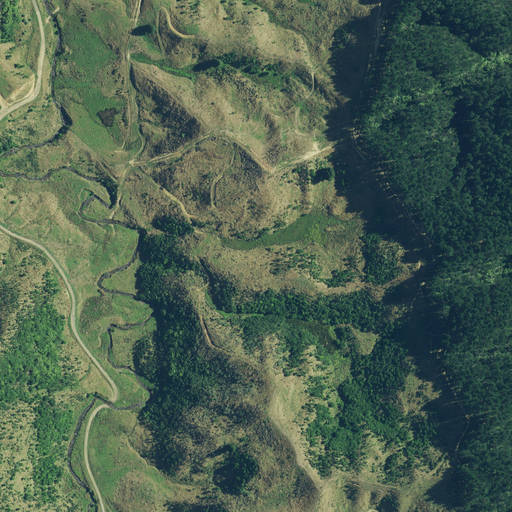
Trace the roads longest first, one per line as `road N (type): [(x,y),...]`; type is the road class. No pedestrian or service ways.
road 1 (track): [(455,250),(424,275),(422,292),(455,329),(439,367),(466,423),(460,451),(475,480),(460,511)]
road 2 (track): [(455,250),(427,236),(352,126),(375,19),(389,0)]
